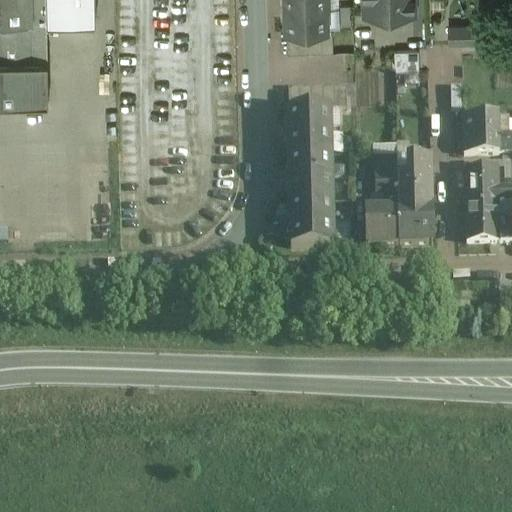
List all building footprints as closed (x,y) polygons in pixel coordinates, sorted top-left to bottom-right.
[(0,0),(0,63),(47,63),(46,24),(45,0),(0,0)] [(45,0),(46,24),(95,23),(95,0),(45,0)] [(326,0),(283,0),(284,8),(327,7),(326,0)] [(413,14),(412,0),(365,0),(365,15),(413,14)] [(327,7),(284,8),(284,32),(286,32),(297,31),(309,31),(320,31),(327,31),(327,7)] [(479,27),(449,27),(450,44),(477,43),(479,27)] [(297,31),(286,32),(287,55),(298,55),(297,31)] [(309,31),(297,31),(298,55),(310,54),(309,31)] [(321,54),(320,31),(309,31),(310,54),(321,54)] [(327,31),(320,31),(321,54),(333,54),(332,31),(327,31)] [(504,56),(504,44),(481,45),(481,57),(504,56)] [(394,50),(394,75),(405,75),(406,86),(421,86),(419,49),(394,50)] [(47,63),(0,63),(0,104),(48,104),(47,63)] [(333,87),(322,88),(322,111),(330,111),(334,110),(333,87)] [(345,87),(333,87),(334,110),(345,110),(345,87)] [(299,111),(299,88),(287,89),(288,112),(299,111)] [(311,111),(310,88),(299,88),(299,111),(311,111)] [(322,88),(310,88),(311,111),(322,111),(322,88)] [(288,112),(286,112),(287,135),(330,134),(330,111),(322,111),(311,111),(299,111),(288,112)] [(494,120),(463,120),(464,155),(495,155),(495,153),(511,152),(511,136),(495,137),(494,120)] [(330,134),(287,135),(287,158),(331,157),(330,134)] [(331,157),(287,158),(288,180),(331,179),(331,157)] [(397,169),(396,159),(375,159),(375,169),(397,169)] [(429,164),(408,164),(408,181),(397,181),(398,213),(430,212),(429,164)] [(383,199),(384,213),(365,213),(366,246),(398,245),(397,181),(397,169),(375,169),(376,199),(383,199)] [(496,172),(464,172),(465,208),(497,207),(496,191),(496,172)] [(331,179),(288,180),(289,203),(332,202),(331,179)] [(511,190),(496,191),(497,207),(503,207),(511,206),(511,190)] [(332,202),(289,203),(289,226),(332,225),(332,202)] [(511,206),(503,207),(503,213),(503,244),(511,243),(511,206)] [(497,207),(465,208),(466,245),(498,244),(497,213),(503,213),(503,207),(497,207)] [(430,212),(398,213),(398,245),(398,246),(431,245),(430,212)] [(332,225),(289,226),(290,249),(333,248),(332,225)]
